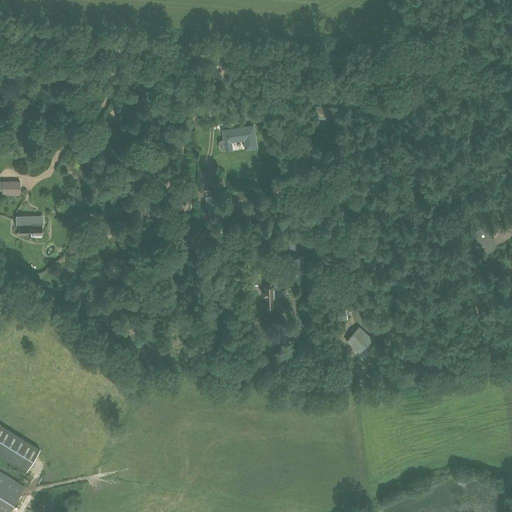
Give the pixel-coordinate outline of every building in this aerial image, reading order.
[(313,119),(332,119),(333,106),(313,105),(313,119)] [(244,139),(246,148),(257,147),(253,125),(236,128),(236,129),(223,131),(225,142),(244,139)] [(202,172),(204,189),(216,187),(216,185),(224,184),(223,176),(215,177),(214,170),(202,172)] [(2,195),(20,195),(21,179),(2,179),(2,180),(2,188),(2,195)] [(205,195),(208,215),(218,214),(215,194),(205,195)] [(19,233),(42,234),(42,224),(44,224),(44,215),(16,215),(16,225),(19,225),(19,233)] [(474,232),(487,253),(497,247),(484,226),(474,232)] [(282,259),(285,277),(298,276),(295,257),(282,259)] [(274,285),(263,286),(264,299),(266,299),(266,304),(273,304),(273,298),(275,298),(275,297),(280,297),(279,286),(274,286),(274,285)] [(330,310),(331,321),(347,319),(346,308),(330,310)] [(346,340),(359,352),(372,338),(359,326),(346,340)] [(0,424),(0,452),(27,470),(40,449),(0,424)] [(0,511),(8,511),(25,485),(0,469),(0,511)]
